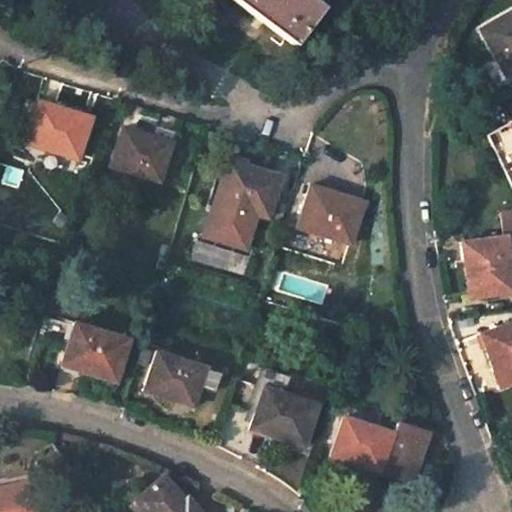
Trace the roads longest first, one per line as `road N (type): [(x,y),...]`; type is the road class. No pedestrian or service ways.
road 1 (residential): [(418,63),(408,184),(421,308),(491,511)]
road 2 (residential): [(0,36),(246,126),(286,122),(364,58),(418,63)]
road 3 (residential): [(0,405),(111,427),(189,458),(281,511)]
road 4 (trunk): [(170,511),(0,424)]
